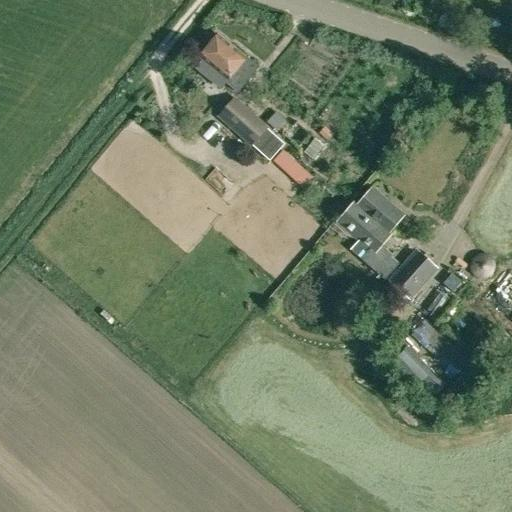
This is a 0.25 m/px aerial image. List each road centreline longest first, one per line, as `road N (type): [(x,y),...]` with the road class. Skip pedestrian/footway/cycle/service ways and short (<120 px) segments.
road 1 (track): [(0,249),(202,0)]
road 2 (tertiary): [(511,73),(291,0)]
